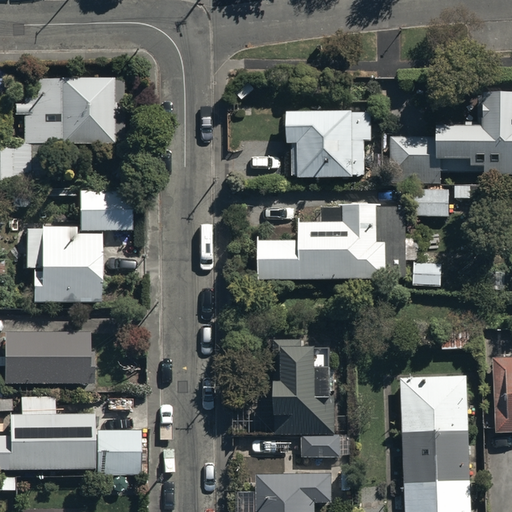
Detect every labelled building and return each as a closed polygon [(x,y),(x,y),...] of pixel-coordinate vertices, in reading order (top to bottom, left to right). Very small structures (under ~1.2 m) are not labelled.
[(22,140),(120,140),(120,72),(21,72),(21,102),(14,102),(14,114),(22,114),(22,140)] [(511,87),(482,88),(482,121),(439,121),(439,157),(480,157),(480,176),(511,176),(511,87)] [(370,104),(284,107),(285,138),(297,137),(298,173),(365,171),(363,134),(371,134),(370,104)] [(383,137),(384,183),(435,182),(434,135),(383,137)] [(28,141),(0,141),(0,178),(29,177),(28,141)] [(131,189),(81,190),(81,226),(131,226),(131,189)] [(415,191),(416,215),(449,213),(448,190),(415,191)] [(254,235),(255,278),(386,275),(385,240),(377,240),(376,199),(347,199),(347,218),(296,219),(297,234),(254,235)] [(78,227),(28,228),(28,268),(35,268),(35,301),(103,301),(103,233),(78,233),(78,227)] [(413,264),(413,284),(441,284),(441,263),(413,264)] [(6,327),(5,378),(89,379),(90,329),(6,327)] [(334,340),(270,340),(270,429),(334,429),(334,340)] [(511,355),(491,357),(496,433),(511,432),(511,355)] [(471,511),(469,372),(400,374),(403,511),(471,511)] [(94,411),(9,411),(9,432),(3,432),(3,468),(94,468),(94,411)] [(141,427),(97,427),(97,473),(141,473),(141,427)] [(341,437),(298,436),(298,456),(341,457),(341,437)] [(332,498),(332,470),(252,469),(251,511),(310,511),(311,498),(332,498)]
